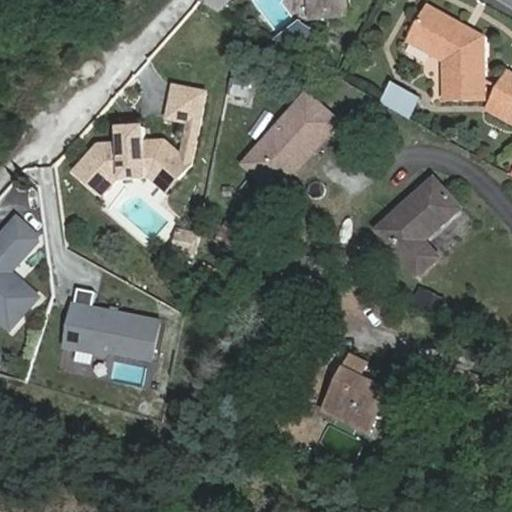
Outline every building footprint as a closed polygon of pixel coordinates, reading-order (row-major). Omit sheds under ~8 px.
[(201,0),(200,1),(222,13),(228,0),(201,0)] [(308,0),(310,17),(346,14),(345,0),(308,0)] [(446,59),(447,99),(486,99),(485,37),(430,7),(412,41),(446,59)] [(511,75),(509,74),(491,107),(511,118),(511,75)] [(393,83),(384,100),(411,115),(420,99),(393,83)] [(146,142),(144,127),(139,128),(126,129),(121,129),(122,144),(100,146),(77,172),(104,196),(119,179),(148,177),(148,166),(163,165),(180,179),(193,163),(207,92),(175,85),(169,117),(191,122),(184,156),(166,141),(146,142)] [(283,177),(336,117),(308,93),(255,152),(283,177)] [(278,192),(340,121),(336,117),(283,177),(255,152),(246,164),(278,192)] [(163,165),(148,166),(148,177),(152,177),(169,192),(180,179),(163,165)] [(436,180),(380,229),(420,273),(439,256),(424,239),(460,208),(436,180)] [(203,248),(234,265),(250,237),(219,220),(203,248)] [(0,322),(13,334),(41,301),(12,277),(39,245),(39,239),(19,222),(0,244),(0,322)] [(196,255),(201,233),(178,229),(174,251),(196,255)] [(317,261),(291,248),(282,266),(308,279),(317,261)] [(437,316),(445,298),(417,286),(410,305),(437,316)] [(80,292),(69,349),(109,357),(114,354),(156,362),(163,325),(95,312),(99,295),(80,292)] [(373,413),(385,388),(362,377),(368,364),(353,356),(326,411),(370,433),(379,416),(373,413)] [(391,391),(385,388),(373,413),(379,416),(391,391)] [(325,427),(318,444),(353,458),(359,441),(325,427)]
